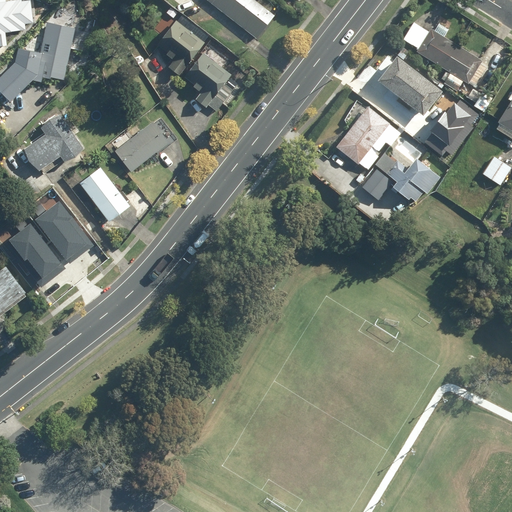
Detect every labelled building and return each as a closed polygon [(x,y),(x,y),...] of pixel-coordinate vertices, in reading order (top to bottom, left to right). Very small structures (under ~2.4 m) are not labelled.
[(0,44),(9,43),(7,29),(27,27),(26,20),(34,19),(31,0),(17,0),(0,2),(0,44)] [(257,0),(212,0),(259,37),(276,15),(257,0)] [(209,40),(182,18),(160,45),(179,60),(175,64),(184,71),(209,40)] [(421,52),(448,69),(442,79),(461,91),(467,81),(471,84),(472,81),(479,85),(491,65),(446,37),(450,30),(440,24),(436,30),(435,30),(433,32),(417,22),(406,39),(422,50),(421,52)] [(22,46),(20,58),(0,75),(0,85),(13,99),(41,73),(55,76),(55,73),(68,76),(78,28),(49,23),(43,51),(22,46)] [(402,52),(382,78),(428,114),(449,88),(402,52)] [(235,75),(208,53),(188,78),(205,91),(201,96),(219,111),(239,85),(232,79),(235,75)] [(475,87),(470,96),(482,103),(487,94),(475,87)] [(511,105),(498,127),(511,135),(511,94),(511,97),(511,105)] [(371,106),(338,146),(368,171),(380,157),(372,150),(376,144),(382,149),(388,141),(392,145),(401,134),(396,129),(397,128),(371,106)] [(159,111),(114,145),(134,170),(178,136),(159,111)] [(51,132),(27,147),(43,169),(63,154),(68,160),(89,145),(80,133),(84,129),(71,112),(67,115),(64,112),(46,125),(51,132)] [(379,165),(362,184),(380,202),(393,188),(398,193),(403,187),(417,200),(427,190),(430,193),(445,177),(422,156),(408,171),(387,152),(377,163),(379,165)] [(511,166),(495,155),(484,172),(502,184),(511,169),(511,166)] [(134,204),(103,167),(84,182),(78,175),(69,182),(87,203),(96,196),(116,220),(134,204)] [(37,215),(72,261),(97,243),(62,196),(37,215)] [(469,212),(478,217),(484,207),(475,202),(469,212)] [(6,238),(42,284),(66,266),(31,219),(6,238)] [(9,265),(0,272),(0,315),(30,291),(9,265)]
